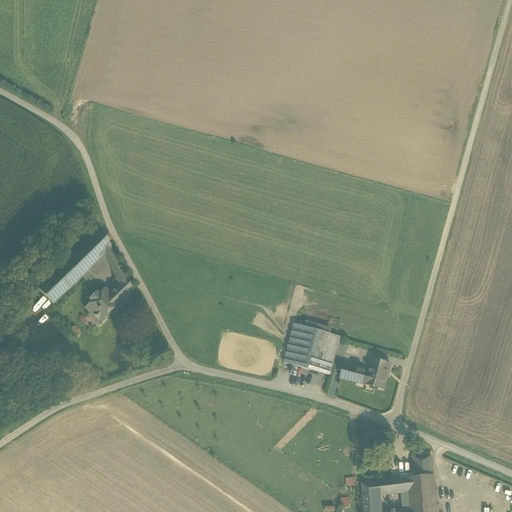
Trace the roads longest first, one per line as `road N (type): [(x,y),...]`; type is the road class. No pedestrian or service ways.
road 1 (track): [(509,0),(390,423)]
road 2 (residential): [(183,365),(339,405),(511,469)]
road 3 (residential): [(0,92),(73,139),(109,227),(183,365)]
road 4 (unclassified): [(183,365),(54,408),(0,443)]
